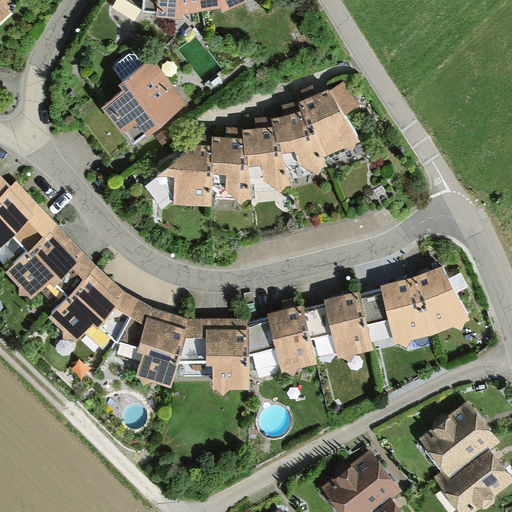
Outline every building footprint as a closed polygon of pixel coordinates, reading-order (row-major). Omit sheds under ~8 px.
[(0,0),(0,20),(14,8),(6,0),(0,0)] [(128,0),(143,10),(143,12),(158,13),(158,16),(183,18),(183,13),(221,7),(222,12),(245,1),(244,0),(128,0)] [(104,99),(135,138),(186,98),(152,54),(142,61),(133,49),(115,63),(122,72),(118,75),(124,83),(104,99)] [(354,145),(361,141),(346,115),(359,107),(345,82),(331,92),(330,90),(299,103),(283,107),(285,116),(274,119),(258,120),(259,129),(244,130),(229,130),(228,139),(203,138),(157,176),(175,199),(174,206),(212,206),(212,200),(236,201),(242,205),(246,200),(252,200),(251,193),(276,190),(281,193),(285,187),(291,186),(290,181),(315,174),(318,175),(323,169),(327,167),(324,161),(349,150),(352,150),(354,145)] [(168,125),(157,133),(163,142),(174,134),(168,125)] [(0,198),(11,188),(0,176),(0,198)] [(28,252),(57,224),(16,183),(11,188),(0,198),(0,248),(13,237),(28,252)] [(69,297),(98,268),(57,224),(28,252),(6,271),(21,288),(20,296),(28,296),(31,299),(49,283),(54,288),(57,286),(69,297)] [(69,297),(49,316),(64,330),(64,340),(73,339),(76,342),(95,323),(117,341),(139,301),(124,292),(98,268),(69,297)] [(412,279),(381,287),(382,291),(362,296),(368,325),(389,320),(395,344),(400,343),(408,347),(413,340),(432,335),(455,327),(463,330),(467,322),(470,320),(443,268),(412,279)] [(362,296),(361,292),(324,301),(325,304),(303,309),(310,341),(332,336),(337,358),(343,357),(351,361),(356,353),(373,349),(368,325),(362,296)] [(179,363),(192,320),(153,309),(139,301),(117,341),(139,348),(137,353),(144,354),(137,377),(140,378),(144,386),(152,382),(172,388),(179,363)] [(303,309),(303,306),(267,313),(268,319),(250,324),(251,355),(276,348),(281,372),(287,371),(296,375),(299,367),(316,363),(310,341),(303,309)] [(250,324),(250,320),(192,320),(179,363),(206,363),(206,365),(213,365),(214,389),(218,389),(224,395),(231,390),(250,390),(251,355),(250,324)] [(445,466),(451,473),(490,442),(492,444),(501,437),(468,396),(420,434),(445,466)] [(436,474),(467,511),(468,511),(479,503),(487,504),(496,499),(496,491),(511,478),(511,471),(492,444),(490,442),(451,473),(445,466),(436,474)] [(344,511),(365,511),(393,491),(394,493),(403,486),(371,445),(322,482),(344,511)] [(408,511),(394,493),(393,491),(365,511),(408,511)] [(286,511),(280,503),(268,511),(286,511)]
